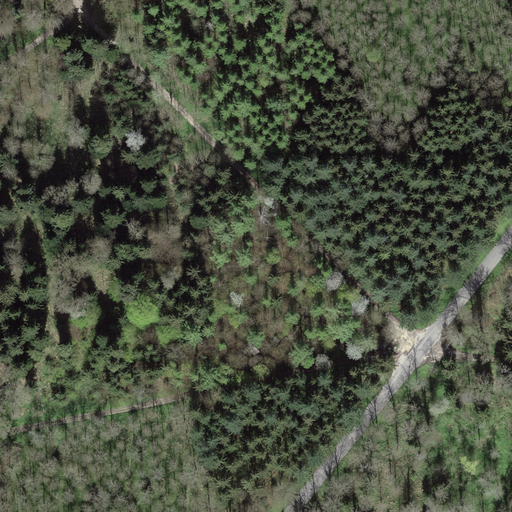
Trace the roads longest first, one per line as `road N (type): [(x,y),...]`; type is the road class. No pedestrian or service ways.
road 1 (track): [(68,0),(420,349)]
road 2 (track): [(0,434),(420,349)]
road 3 (unclassified): [(511,232),(295,511)]
